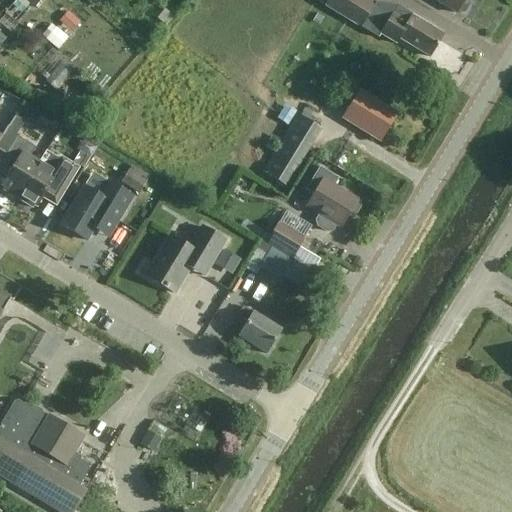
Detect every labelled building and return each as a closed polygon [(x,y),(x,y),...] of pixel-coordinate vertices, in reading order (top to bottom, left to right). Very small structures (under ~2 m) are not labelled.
[(21,0),(33,10),(41,0),(12,0),(14,1),(14,0),(21,0)] [(313,0),(362,30),(376,8),(363,0),(313,0)] [(432,0),(457,15),(465,0),(432,0)] [(428,59),(443,38),(397,7),(379,34),(395,44),(398,39),(428,59)] [(81,26),(69,14),(60,24),(72,35),(81,26)] [(103,49),(119,60),(126,50),(110,39),(103,49)] [(58,65),(45,81),(55,90),(69,74),(58,65)] [(380,143),(397,115),(359,91),(342,120),(380,143)] [(0,156),(2,158),(16,134),(23,123),(11,116),(0,134),(0,156)] [(287,188),(323,131),(298,116),(263,174),(287,188)] [(0,193),(16,202),(38,165),(29,160),(36,149),(15,137),(1,160),(12,167),(0,185),(0,189),(2,190),(0,193)] [(80,154),(73,165),(83,171),(90,161),(80,154)] [(44,156),(38,165),(16,202),(31,211),(32,209),(36,211),(44,198),(55,205),(60,196),(73,174),(44,156)] [(129,173),(121,186),(139,197),(147,184),(129,173)] [(324,180),(306,208),(319,216),(315,221),(317,227),(327,233),(333,232),(336,227),(341,229),(348,217),(351,219),(354,218),(361,208),(360,205),(357,203),(358,201),(324,180)] [(117,226),(134,199),(121,190),(110,208),(85,192),(62,230),(86,245),(104,217),(117,226)] [(293,262),(300,250),(307,239),(280,223),(267,246),(273,249),(293,262)] [(202,281),(224,246),(202,233),(190,254),(172,243),(147,283),(174,299),(190,273),(202,281)] [(273,249),(267,246),(262,243),(246,271),(256,277),(273,249)] [(225,250),(215,267),(230,276),(240,259),(225,250)] [(264,357),(278,333),(240,311),(233,323),(242,329),(235,340),(264,357)] [(44,420),(12,401),(0,421),(0,480),(52,511),(72,511),(83,493),(76,489),(85,473),(84,466),(69,457),(80,438),(45,417),(44,420)] [(147,433),(142,443),(154,450),(160,440),(147,433)]
